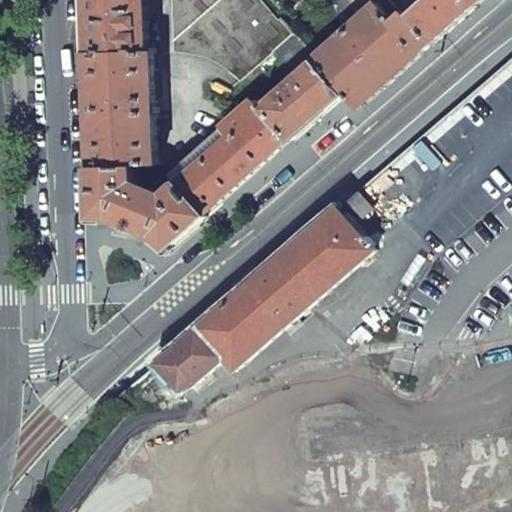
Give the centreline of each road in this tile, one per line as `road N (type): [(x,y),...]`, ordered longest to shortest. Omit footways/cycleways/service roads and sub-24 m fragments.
road 1 (residential): [(511,11),(225,250),(180,268),(97,339),(74,345)]
road 2 (secondary): [(61,0),(74,345)]
